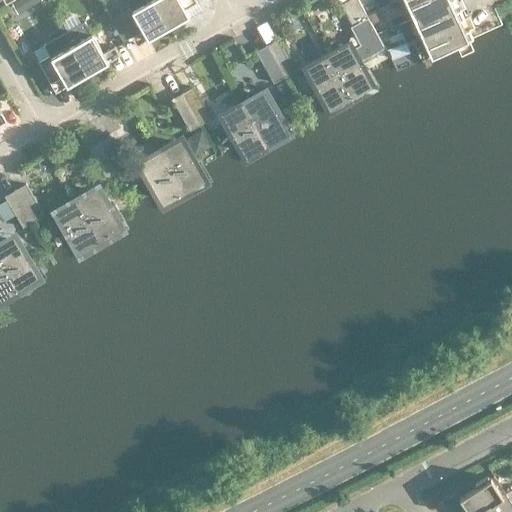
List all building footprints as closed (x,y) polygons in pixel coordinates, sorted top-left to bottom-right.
[(126,0),(131,9),(111,20),(123,41),(143,30),(148,39),(169,27),(153,0),(126,0)] [(153,0),(169,27),(189,16),(185,7),(195,1),(196,3),(197,2),(195,0),(153,0)] [(347,0),(340,4),(353,27),(369,19),(358,0),(347,0)] [(449,0),(405,0),(413,17),(449,0)] [(464,17),(455,0),(449,0),(413,17),(422,36),(464,17)] [(381,21),(377,13),(368,17),(372,25),(381,21)] [(473,37),(464,17),(422,36),(431,56),(473,37)] [(327,54),(352,99),(359,95),(359,94),(366,90),(362,83),(370,79),(366,72),(366,71),(359,58),(383,45),(369,19),(353,27),(362,45),(346,54),(342,47),(335,51),(335,50),(327,54)] [(85,21),(64,33),(70,42),(88,74),(108,62),(90,31),(85,21)] [(49,55),(38,61),(52,86),(53,85),(52,83),(63,77),(68,86),(88,74),(70,42),(64,33),(43,45),(49,55)] [(278,39),(267,45),(285,76),(295,70),(278,39)] [(285,76),(267,45),(256,51),(274,82),(285,76)] [(389,52),(392,61),(400,58),(396,49),(389,52)] [(352,99),(327,54),(320,58),(321,59),(313,63),(317,70),(310,74),(314,82),(322,96),(326,103),(333,99),(337,106),(345,102),(345,103),(352,99)] [(193,87),(183,93),(201,124),(211,118),(193,87)] [(201,124),(183,93),(172,99),(190,130),(201,124)] [(251,98),(243,102),(268,146),(276,142),(275,141),(283,137),(279,130),(286,126),(282,119),(282,118),(274,104),(269,97),(262,101),(258,94),(251,98)] [(268,146),(243,102),(236,106),(237,106),(229,110),(233,117),(226,122),(230,129),(238,143),(242,150),(250,146),(254,154),(261,149),(261,150),(268,146)] [(110,135),(99,141),(117,172),(128,166),(110,135)] [(117,172),(99,141),(89,147),(107,178),(117,172)] [(167,145),(160,149),(185,193),(192,189),(199,185),(195,177),(202,173),(198,166),(190,152),(186,145),(178,149),(174,142),(167,146),(167,145)] [(185,193),(160,149),(153,154),(146,158),(150,165),(143,169),(147,177),(146,177),(154,191),(155,191),(159,198),(166,194),(170,201),(178,197),(185,193)] [(26,184),(16,190),(34,221),(45,215),(26,184)] [(34,221),(16,190),(5,196),(24,227),(34,221)] [(83,194),(76,198),(102,242),(109,237),(116,233),(112,226),(119,221),(115,214),(107,200),(102,193),(95,197),(91,190),(84,194),(83,194)] [(102,242),(76,198),(69,202),(70,202),(62,207),(67,214),(59,218),(64,225),(63,225),(71,240),(72,239),(76,247),(83,242),(87,250),(95,245),(95,246),(102,242)] [(0,242),(0,257),(19,290),(26,286),(33,281),(29,274),(36,270),(32,263),(24,248),(24,249),(19,241),(12,246),(8,239),(1,243),(0,242)] [(19,290),(0,257),(0,291),(1,291),(5,298),(12,294),(19,290)] [(477,511),(506,493),(495,475),(490,478),(489,476),(476,484),(477,487),(460,498),(469,511),(477,511)] [(511,511),(511,501),(506,493),(477,511),(511,511)]
